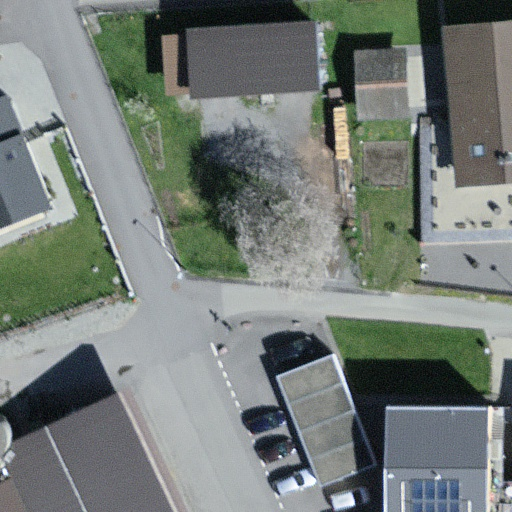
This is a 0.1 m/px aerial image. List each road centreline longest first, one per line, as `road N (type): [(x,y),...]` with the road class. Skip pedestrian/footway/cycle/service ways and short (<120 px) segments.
road 1 (residential): [(511,316),(292,296),(166,300)]
road 2 (residential): [(38,0),(166,300)]
road 3 (unclassified): [(258,511),(166,300)]
